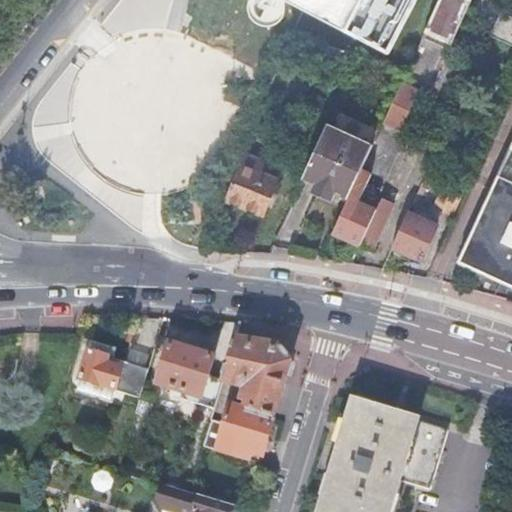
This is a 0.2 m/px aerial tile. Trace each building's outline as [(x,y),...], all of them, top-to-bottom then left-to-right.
[(248,0),(247,5),(247,13),(251,21),(257,26),(268,27),(277,23),(283,14),(284,2),(388,57),(416,0),(248,0)] [(440,0),(408,72),(395,100),(377,140),(354,191),(351,196),(344,212),(335,233),(361,245),(379,206),(373,203),(371,208),(359,202),(371,178),(384,184),(408,133),(400,130),(418,92),(422,94),(444,48),(448,49),(470,0),(440,0)] [(510,38),(511,33),(511,19),(501,15),(493,31),(510,38)] [(310,70),(293,63),(290,70),(307,76),(310,70)] [(304,180),(318,185),(326,168),(333,151),(339,140),(343,129),(330,124),(304,180)] [(326,168),(318,185),(338,192),(351,196),(354,191),(377,140),(343,129),(339,140),(333,151),(326,168)] [(182,156),(183,135),(102,134),(101,167),(120,168),(120,166),(130,166),(130,183),(154,183),(154,155),(172,155),(172,156),(182,156)] [(240,168),(227,202),(265,217),(278,184),(240,168)] [(429,171),(424,182),(433,187),(439,176),(429,171)] [(511,181),(499,175),(459,263),(511,287),(511,181)] [(338,192),(318,185),(315,193),(335,199),(338,192)] [(435,204),(449,209),(457,190),(443,185),(435,204)] [(382,201),(379,206),(361,245),(373,251),(394,206),(382,201)] [(409,213),(393,247),(422,260),(437,226),(409,213)] [(117,391),(142,398),(150,371),(124,363),(122,369),(114,366),(116,360),(110,359),(113,348),(95,342),(81,385),(116,395),(117,391)] [(278,349),(236,342),(225,380),(224,382),(223,384),(242,389),(241,393),(245,395),(241,408),(241,410),(275,420),(275,419),(292,364),(278,349)] [(224,382),(225,380),(211,376),(216,359),(173,346),(161,386),(189,395),(187,401),(216,410),(223,384),(224,382)] [(449,432),(354,404),(320,511),(393,511),(403,482),(431,490),(449,432)] [(263,458),(275,420),(241,410),(241,408),(231,405),(225,424),(213,421),(205,447),(246,459),(248,453),(263,458)] [(233,511),(235,508),(200,497),(195,511),(233,511)]
